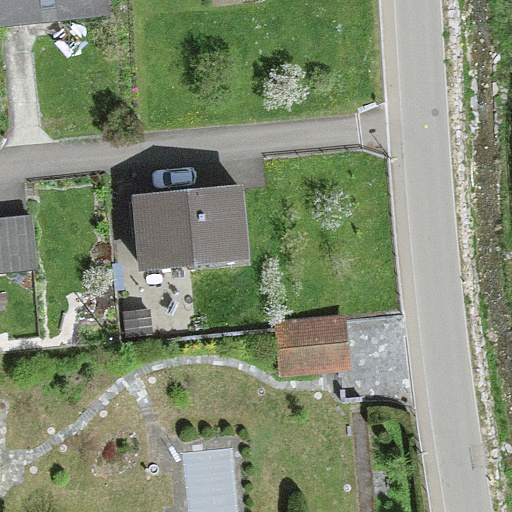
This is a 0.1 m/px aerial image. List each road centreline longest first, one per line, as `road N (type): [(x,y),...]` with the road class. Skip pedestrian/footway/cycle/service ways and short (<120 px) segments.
road 1 (residential): [(0,164),(420,122)]
road 2 (tertiary): [(420,122),(461,511)]
road 3 (tertiary): [(413,0),(420,122)]
